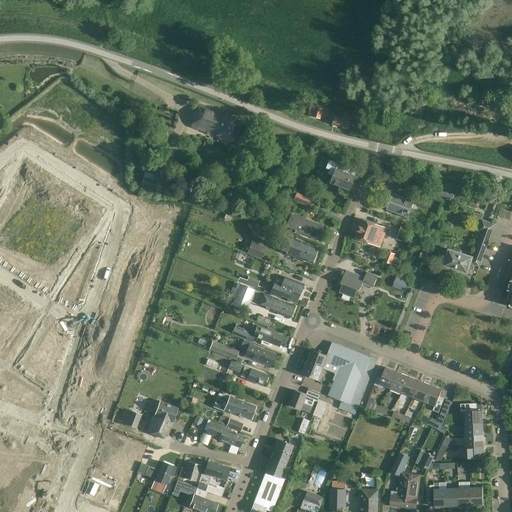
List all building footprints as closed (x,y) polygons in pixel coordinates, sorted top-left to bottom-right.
[(213,135),(230,140),(237,118),(225,114),(226,113),(199,104),(198,106),(192,126),(191,127),(213,135)] [(311,117),(320,119),(322,109),(314,107),(313,110),(309,109),(308,114),(312,115),(311,117)] [(321,119),(332,121),(334,111),(324,108),(321,119)] [(332,125),(347,129),(350,117),(343,115),(342,119),(334,117),(332,125)] [(337,164),(322,158),(319,166),(329,170),(328,174),(332,176),(329,182),(339,186),(338,190),(347,194),(356,170),(338,163),(337,164)] [(140,185),(162,193),(168,176),(155,171),(152,180),(143,176),(140,185)] [(20,178),(13,188),(19,193),(22,189),(31,195),(42,179),(31,172),(25,181),(20,178)] [(42,179),(31,195),(40,201),(51,185),(42,179)] [(51,185),(40,201),(49,207),(46,211),(52,214),(59,203),(55,200),(61,191),(51,185)] [(297,193),(294,199),(308,205),(311,199),(297,193)] [(413,204),(413,202),(394,195),(388,209),(408,216),(411,208),(412,208),(413,205),(413,204)] [(59,203),(52,214),(58,218),(61,215),(69,221),(80,204),(71,197),(64,207),(59,203)] [(144,202),(139,215),(153,220),(151,226),(163,230),(165,223),(162,222),(166,210),(144,202)] [(4,204),(0,210),(0,215),(14,225),(21,215),(4,204)] [(80,204),(69,221),(78,227),(89,210),(80,204)] [(89,210),(78,227),(87,233),(85,236),(91,240),(98,229),(93,225),(99,216),(89,210)] [(0,215),(0,228),(9,234),(14,225),(0,215)] [(286,227),(318,240),(323,227),(291,215),(286,227)] [(363,220),(356,238),(380,247),(387,229),(363,220)] [(443,266),(468,274),(471,264),(479,267),(495,224),(482,220),(479,231),(482,232),(473,257),(449,249),(443,266)] [(0,228),(0,240),(3,243),(9,234),(0,228)] [(133,231),(129,243),(150,250),(154,239),(158,241),(160,235),(149,231),(147,236),(133,231)] [(42,234),(38,240),(42,243),(46,237),(42,234)] [(284,237),(279,250),(287,253),(287,254),(312,264),(318,248),(293,239),(292,241),(284,237)] [(253,240),(247,252),(263,259),(268,246),(253,240)] [(64,243),(58,253),(76,264),(82,254),(64,243)] [(129,243),(124,255),(138,259),(136,264),(148,268),(150,262),(146,261),(150,250),(129,243)] [(387,251),(384,261),(395,265),(399,255),(387,251)] [(58,253),(52,262),(70,273),(76,264),(58,253)] [(26,258),(22,263),(27,266),(31,260),(26,258)] [(52,262),(46,271),(64,282),(70,273),(52,262)] [(119,271),(115,283),(136,291),(140,279),(144,280),(147,274),(135,270),(133,276),(119,271)] [(339,292),(355,298),(358,290),(360,291),(363,284),(373,288),(378,276),(367,272),(365,278),(346,270),(341,283),(343,284),(339,292)] [(46,271),(40,280),(58,292),(64,282),(46,271)] [(270,294),(296,304),(303,285),(285,278),(283,281),(276,278),(274,282),(269,279),(264,291),(270,293),(270,294)] [(396,279),(393,286),(406,291),(409,284),(396,279)] [(115,283),(111,295),(124,300),(123,304),(133,308),(136,301),(132,299),(136,291),(115,283)] [(258,305),(291,318),(295,306),(263,294),(235,284),(230,296),(235,298),(232,305),(246,311),(250,302),(258,305)] [(104,309),(100,322),(122,329),(125,318),(130,320),(132,313),(120,309),(118,314),(104,309)] [(21,313),(16,320),(33,331),(38,324),(21,313)] [(255,322),(268,326),(270,320),(258,315),(255,322)] [(16,320),(12,328),(28,339),(33,331),(16,320)] [(100,322),(96,334),(109,339),(108,344),(120,348),(122,341),(118,339),(122,329),(100,322)] [(494,341),(446,323),(437,346),(486,364),(494,341)] [(248,333),(246,339),(253,342),(254,337),(262,340),(279,346),(283,336),(276,333),(277,332),(267,328),(267,329),(257,325),(253,335),(248,333)] [(12,328),(8,334),(24,345),(28,339),(12,328)] [(8,334),(3,342),(20,353),(24,345),(8,334)] [(271,366),(276,354),(253,346),(254,344),(244,340),(241,348),(247,350),(244,356),(271,366)] [(3,342),(0,346),(0,349),(16,359),(20,353),(3,342)] [(352,405),(359,407),(377,360),(352,350),(332,342),(327,356),(312,351),(304,373),(319,379),(325,363),(337,368),(333,380),(334,381),(328,396),(352,405)] [(0,349),(0,360),(10,367),(16,359),(0,349)] [(91,350),(87,362),(108,368),(111,357),(116,358),(118,353),(106,349),(105,355),(91,350)] [(217,363),(208,359),(205,365),(215,369),(217,363)] [(228,368),(239,373),(242,365),(231,361),(228,368)] [(87,362),(83,373),(97,378),(95,384),(106,388),(108,381),(104,380),(108,368),(87,362)] [(247,380),(264,386),(268,375),(251,369),(244,367),(241,377),(247,379),(247,380)] [(384,386),(391,389),(398,372),(386,367),(382,378),(378,376),(374,385),(383,388),(384,386)] [(398,372),(391,389),(402,393),(409,377),(398,372)] [(409,377),(402,393),(414,398),(421,381),(409,377)] [(421,381),(414,398),(425,402),(432,386),(421,381)] [(443,390),(432,386),(425,402),(436,406),(434,411),(439,413),(444,399),(440,397),(443,390)] [(78,387),(72,400),(95,411),(100,397),(103,399),(105,394),(94,389),(92,394),(78,387)] [(302,409),(312,413),(315,406),(304,402),(307,395),(297,390),(291,406),(301,410),(302,409)] [(225,409),(250,420),(255,407),(230,396),(219,392),(213,407),(224,412),(225,409)] [(99,413),(112,417),(117,403),(104,399),(99,413)] [(315,414),(322,417),(328,402),(320,399),(315,414)] [(429,425),(437,430),(440,424),(443,426),(453,402),(446,399),(437,422),(432,420),(429,425)] [(166,434),(178,408),(160,401),(146,432),(155,436),(157,430),(166,434)] [(482,410),(476,410),(476,404),(462,404),(462,411),(464,411),(465,424),(483,424),(482,410)] [(131,411),(126,424),(136,428),(141,415),(131,411)] [(395,412),(392,417),(404,422),(407,416),(395,412)] [(429,425),(432,420),(422,414),(419,420),(429,425)] [(196,416),(193,423),(200,426),(203,419),(196,416)] [(243,424),(229,419),(226,427),(240,432),(243,424)] [(219,440),(239,448),(244,436),(236,433),(237,431),(222,426),(222,425),(208,420),(204,430),(207,431),(206,434),(211,436),(212,434),(220,437),(219,440)] [(312,426),(317,428),(320,422),(314,420),(312,426)] [(437,430),(444,434),(447,428),(443,426),(440,424),(437,430)] [(483,424),(465,424),(465,436),(483,436),(483,424)] [(301,425),(299,431),(305,434),(308,427),(301,425)] [(0,459),(3,461),(12,438),(0,433),(0,459)] [(440,449),(447,449),(451,439),(446,436),(440,449)] [(466,448),(484,448),(483,436),(465,436),(466,448)] [(3,461),(15,464),(23,442),(12,438),(3,461)] [(125,446),(106,439),(102,448),(121,455),(125,446)] [(250,511),(265,511),(266,510),(271,511),(275,503),(285,479),(286,480),(290,468),(285,466),(293,445),(278,439),(265,473),(256,496),(250,511)] [(15,464),(27,469),(36,447),(23,442),(15,464)] [(27,469),(39,473),(47,451),(36,447),(27,469)] [(121,455),(102,448),(98,456),(118,464),(121,455)] [(154,451),(147,448),(137,472),(145,475),(155,479),(151,489),(163,494),(170,475),(173,476),(176,468),(163,462),(159,470),(148,466),(154,451)] [(484,448),(466,448),(466,460),(484,459),(484,448)] [(438,454),(435,461),(441,460),(447,449),(440,449),(438,453),(438,454)] [(421,450),(415,463),(428,469),(434,456),(421,450)] [(59,455),(47,451),(39,473),(51,477),(59,455)] [(352,459),(362,461),(364,454),(353,452),(352,459)] [(118,464),(98,456),(95,464),(115,472),(118,464)] [(390,506),(404,508),(408,481),(409,475),(409,474),(402,473),(406,463),(396,459),(390,472),(401,476),(399,492),(392,491),(390,506)] [(179,477),(196,481),(200,465),(189,462),(186,471),(182,469),(179,477)] [(197,488),(206,491),(208,485),(210,476),(226,480),(230,468),(207,462),(204,474),(202,473),(197,488)] [(115,472),(95,464),(92,471),(113,479),(115,472)] [(113,479),(92,471),(89,479),(110,487),(113,479)] [(404,508),(416,509),(420,475),(409,474),(409,475),(408,481),(404,508)] [(110,487),(89,479),(86,487),(107,495),(110,487)] [(330,509),(346,510),(347,489),(344,489),(344,482),(332,481),(332,489),(330,489),(330,509)] [(28,483),(24,493),(43,499),(46,489),(28,483)] [(459,488),(458,488),(459,506),(471,506),(470,488),(470,483),(459,483),(459,488)] [(194,496),(197,486),(190,484),(187,493),(194,496)] [(209,484),(207,490),(215,493),(217,486),(209,484)] [(107,495),(86,487),(82,495),(104,503),(107,495)] [(470,488),(471,506),(484,505),(483,487),(470,488)] [(446,489),(446,507),(459,506),(458,488),(446,489)] [(187,493),(182,504),(190,507),(201,511),(214,511),(218,504),(204,498),(206,492),(197,489),(195,495),(187,492),(187,493)] [(360,511),(377,511),(378,490),(361,489),(360,511)] [(446,507),(446,489),(434,489),(434,502),(435,507),(446,507)] [(317,511),(323,498),(306,491),(299,507),(310,511),(317,511)] [(24,493),(20,501),(40,508),(43,499),(24,493)] [(17,509),(26,511),(37,511),(40,508),(20,501),(17,509)]
